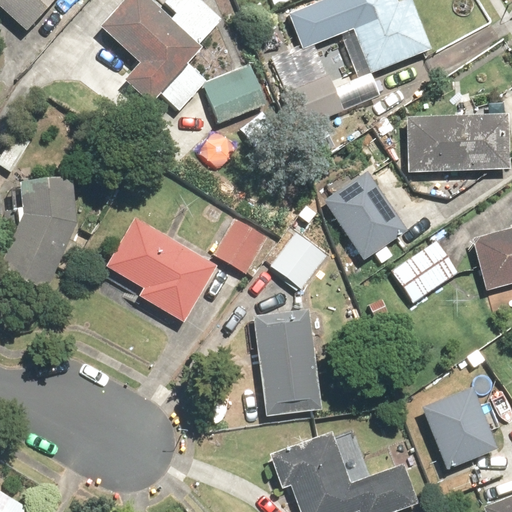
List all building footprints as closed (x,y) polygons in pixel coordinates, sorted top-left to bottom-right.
[(52,0),(0,0),(0,13),(23,33),(52,0)] [(197,50),(141,0),(120,0),(94,29),(135,66),(121,82),(146,105),(197,50)] [(271,0),(276,10),(298,0),(271,0)] [(390,0),(335,0),(365,75),(425,52),(405,3),(393,7),(390,0)] [(306,52),(275,63),(286,92),(316,81),(306,52)] [(251,66),(207,86),(227,129),(271,109),(251,66)] [(333,77),(284,95),(295,127),(345,109),(333,77)] [(401,120),(403,175),(506,172),(504,117),(401,120)] [(370,176),(328,203),(368,264),(410,237),(370,176)] [(0,253),(0,276),(38,294),(69,228),(63,182),(13,188),(16,218),(0,253)] [(270,239),(237,218),(212,256),(246,277),(270,239)] [(212,268),(129,222),(102,270),(139,291),(133,301),(179,327),(212,268)] [(511,230),(468,242),(482,293),(511,284),(511,230)] [(325,256),(297,237),(274,270),(302,289),(325,256)] [(440,244),(393,274),(413,306),(460,277),(440,244)] [(305,312),(247,320),(261,417),(318,410),(305,312)] [(467,391),(418,410),(443,472),(491,452),(467,391)] [(346,486),(327,433),(264,456),(277,490),(285,487),(294,511),(401,511),(416,507),(402,467),(346,486)] [(511,511),(511,496),(477,511),(476,511),(511,511)]
